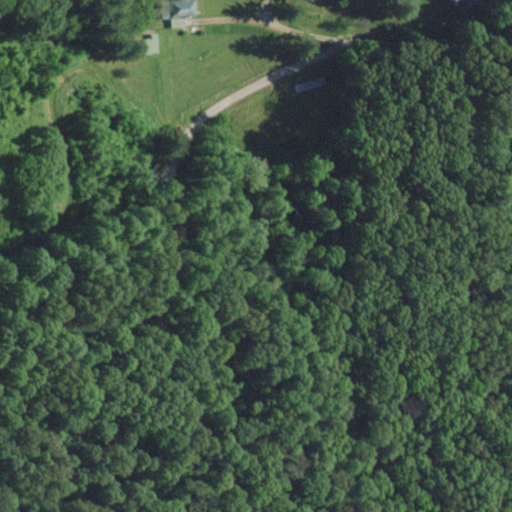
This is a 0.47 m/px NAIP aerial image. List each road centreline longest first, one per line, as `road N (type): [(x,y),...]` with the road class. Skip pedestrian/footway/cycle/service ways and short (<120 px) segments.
road 1 (residential): [(0,429),(135,309),(156,264),(170,171),(194,131),(234,97),(328,46),(442,51),(464,41),(496,0)]
road 2 (residential): [(328,46),(259,19),(208,20)]
